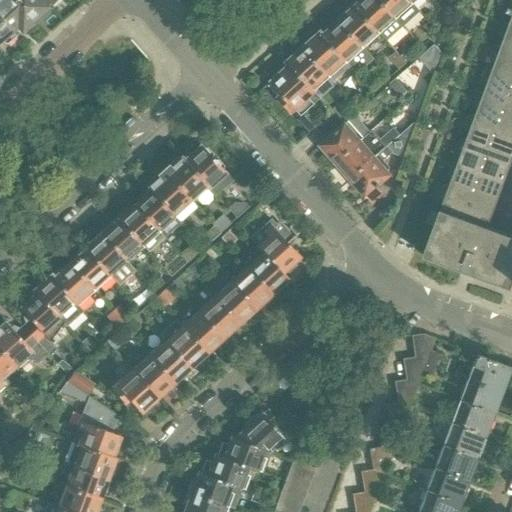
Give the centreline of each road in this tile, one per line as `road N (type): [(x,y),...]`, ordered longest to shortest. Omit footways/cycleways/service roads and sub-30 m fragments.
road 1 (residential): [(139,511),(159,454),(372,264)]
road 2 (residential): [(0,256),(204,72)]
road 3 (residential): [(372,264),(204,72)]
road 4 (residential): [(511,341),(411,301),(372,264)]
road 5 (residential): [(0,110),(118,0)]
